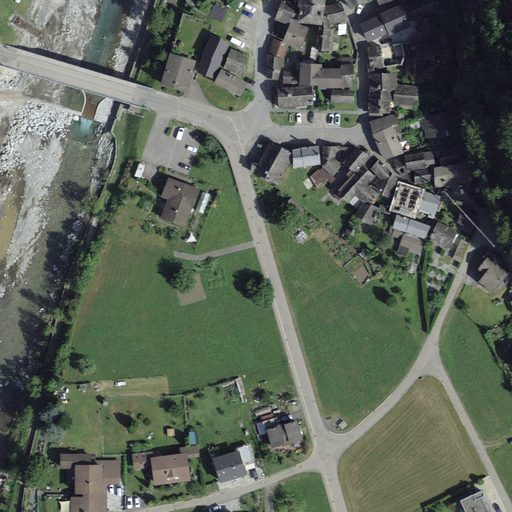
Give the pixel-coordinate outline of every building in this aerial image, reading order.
[(325,0),(281,0),(274,20),(289,24),(291,20),(300,24),(319,25),(321,25),(324,6),(325,0)] [(344,0),(345,1),(350,10),(369,1),(368,0),(344,0)] [(437,10),(432,0),(419,0),(416,1),(403,6),(409,20),(415,18),(430,15),(429,14),(437,10)] [(221,23),(227,10),(224,9),(226,5),(218,2),(217,5),(214,4),(208,17),(221,23)] [(341,3),(324,6),(321,25),(319,25),(315,52),(331,53),(334,24),(347,21),(341,3)] [(403,6),(403,4),(379,14),(380,15),(388,34),(389,36),(412,27),(409,20),(403,6)] [(437,31),(434,14),(430,15),(415,18),(420,34),(437,31)] [(368,43),(388,34),(380,15),(360,24),(368,43)] [(291,20),(289,24),(282,43),(290,46),(301,50),(309,27),(300,24),(291,20)] [(416,44),(439,42),(437,31),(420,34),(409,37),(410,49),(416,49),(416,44)] [(229,42),(211,34),(196,71),(214,78),(229,42)] [(456,44),(455,35),(448,36),(448,45),(456,44)] [(282,43),(273,39),(267,55),(267,80),(278,80),(290,46),(282,43)] [(416,49),(416,55),(416,57),(422,57),(443,54),(441,42),(439,42),(416,44),(416,49)] [(380,47),(367,49),(367,50),(370,70),(383,68),(380,47)] [(231,49),(223,67),(243,77),(248,56),(231,49)] [(196,61),(169,54),(160,85),(187,93),(196,61)] [(416,55),(404,56),(404,65),(405,75),(423,74),(422,57),(416,57),(416,55)] [(322,64),(300,63),(299,84),(318,86),(317,88),(344,90),(344,87),(353,87),(354,65),(341,65),(341,70),(322,68),(322,64)] [(248,84),(222,69),(213,84),(240,98),(248,84)] [(298,73),(283,72),(282,84),(297,85),(298,73)] [(397,73),(368,74),(368,115),(382,116),(383,112),(389,113),(389,105),(415,109),(418,86),(397,84),(397,73)] [(311,86),(277,88),(278,108),(313,106),(311,86)] [(356,92),(332,89),(331,103),(354,105),(356,92)] [(451,129),(448,111),(429,114),(428,108),(414,111),(415,119),(407,121),(411,130),(423,127),(430,147),(438,145),(435,132),(451,129)] [(396,113),(369,122),(375,141),(395,134),(402,132),(396,113)] [(403,154),(395,134),(375,141),(380,154),(384,160),(403,154)] [(292,154),(270,142),(253,172),(278,185),(292,161),(292,154)] [(319,146),(292,150),(292,154),(292,161),(293,169),(320,165),(319,146)] [(355,148),(322,146),(322,167),(333,177),(355,148)] [(467,147),(438,151),(440,166),(469,163),(467,147)] [(368,156),(357,148),(344,164),(354,173),(368,156)] [(438,151),(404,156),(406,172),(414,171),(426,169),(426,168),(433,167),(440,166),(438,151)] [(398,179),(378,159),(370,169),(386,184),(381,195),(391,199),(398,179)] [(472,163),(469,163),(440,166),(433,167),(434,182),(435,189),(474,185),(472,163)] [(333,177),(322,167),(318,171),(317,170),(310,177),(318,189),(327,180),(331,184),(336,179),(333,177)] [(414,171),(414,185),(434,182),(433,167),(426,168),(426,169),(414,171)] [(367,170),(360,179),(353,173),(336,193),(348,204),(356,195),(364,203),(373,204),(380,195),(369,185),(376,177),(367,170)] [(199,189),(168,178),(161,197),(167,199),(160,218),(184,227),(199,189)] [(424,189),(398,181),(389,211),(414,219),(418,209),(423,191),(424,189)] [(440,197),(423,191),(418,209),(435,215),(440,197)] [(364,204),(362,202),(353,215),(370,225),(379,209),(372,205),(364,204)] [(456,221),(470,230),(478,216),(464,208),(456,221)] [(419,253),(421,247),(424,239),(426,240),(431,226),(396,215),(392,228),(394,229),(391,236),(401,240),(399,246),(396,252),(406,256),(409,249),(419,253)] [(457,233),(437,222),(428,237),(448,248),(457,233)] [(343,234),(351,237),(355,226),(348,223),(343,234)] [(470,244),(461,240),(452,259),(460,263),(470,244)] [(493,294),(508,273),(500,268),(504,262),(487,250),(481,260),(483,262),(477,270),(484,275),(478,283),(493,294)] [(275,425),(278,424),(277,418),(257,424),(260,436),(267,434),(266,430),(276,427),(275,425)] [(276,427),(266,430),(267,434),(272,449),(282,446),(282,448),(293,445),(292,443),(303,440),(297,420),(284,424),(284,423),(278,424),(275,425),(276,427)] [(347,425),(343,420),(338,425),(342,430),(347,425)] [(235,448),(236,451),(239,451),(244,466),(254,463),(248,444),(235,448)] [(197,445),(179,448),(180,454),(186,453),(187,459),(199,457),(197,445)] [(236,451),(212,459),(220,483),(247,475),(244,466),(239,451),(236,451)] [(150,458),(153,458),(152,452),(132,454),(134,470),(151,468),(150,458)] [(153,458),(150,458),(151,468),(154,486),(190,481),(187,459),(186,453),(180,454),(153,458)] [(90,454),(60,454),(60,469),(74,469),(74,497),(70,497),(70,511),(106,511),(107,485),(119,485),(119,460),(96,460),(96,455),(90,455),(90,454)] [(488,511),(481,498),(482,497),(483,495),(483,494),(483,493),(482,492),(480,492),(479,492),(473,496),(472,495),(460,501),(465,511),(488,511)]
